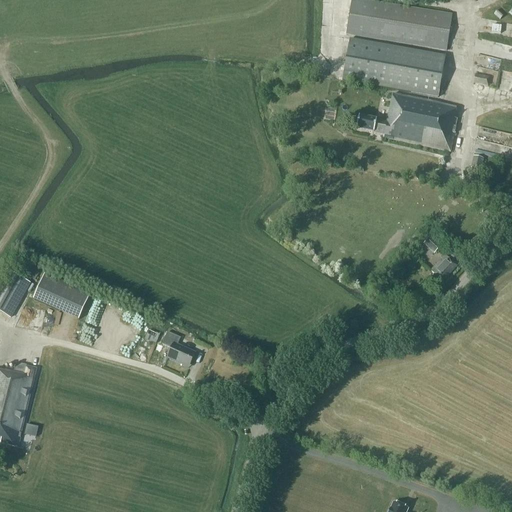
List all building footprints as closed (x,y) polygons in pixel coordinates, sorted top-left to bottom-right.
[(446,51),(452,16),(354,0),(351,0),(345,35),(446,51)] [(437,98),(445,57),(349,40),(342,81),(437,98)] [(487,86),(489,78),(475,75),(473,84),(487,86)] [(448,158),(457,120),(453,119),(456,109),(392,95),(386,123),(358,117),(356,130),(383,136),(383,139),(441,151),(440,156),(448,158)] [(481,171),(484,159),(473,157),(470,169),(481,171)] [(434,254),(441,246),(431,236),(423,245),(434,254)] [(442,282),(456,267),(445,256),(430,271),(434,275),(429,280),(436,286),(441,281),(442,282)] [(0,312),(11,319),(31,285),(10,272),(0,288),(0,312)] [(90,295),(45,274),(33,300),(79,320),(90,295)] [(161,336),(149,331),(145,339),(155,344),(156,342),(158,343),(161,336)] [(188,369),(196,353),(178,345),(181,338),(167,332),(162,345),(171,349),(166,359),(188,369)] [(158,354),(162,346),(156,343),(152,351),(158,354)] [(34,378),(36,372),(26,369),(26,366),(16,363),(14,372),(5,370),(4,373),(0,371),(0,445),(16,449),(35,378),(34,378)] [(390,510),(388,511),(406,511),(408,509),(393,502),(390,510)]
